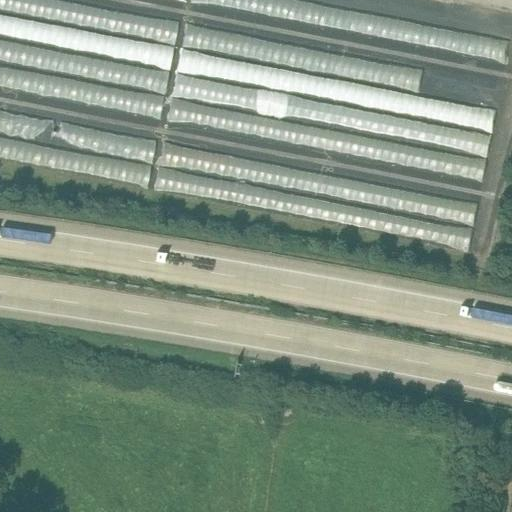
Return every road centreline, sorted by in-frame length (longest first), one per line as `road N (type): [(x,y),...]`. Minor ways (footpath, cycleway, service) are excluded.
road 1 (motorway): [(511,329),(0,239)]
road 2 (motorway): [(0,292),(511,381)]
